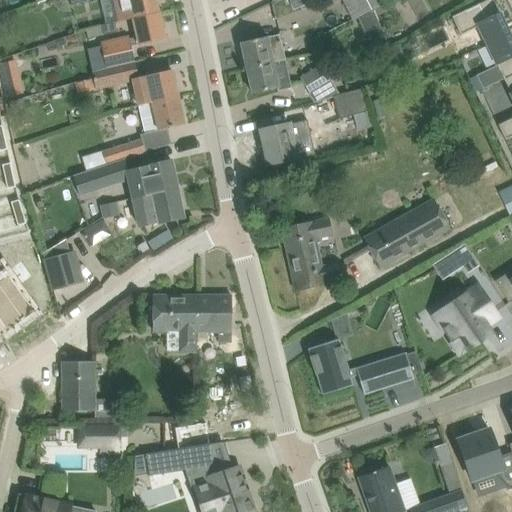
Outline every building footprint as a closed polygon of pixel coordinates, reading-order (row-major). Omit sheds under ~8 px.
[(132,19),(158,13),(155,0),(112,0),(118,22),(132,19)] [(342,0),(352,20),(353,20),(357,18),(371,11),(372,10),(389,1),(387,0),(342,0)] [(509,34),(492,0),(487,0),(451,17),(460,36),(478,27),(486,45),(509,34)] [(371,11),(357,18),(369,40),(383,35),(372,10),(371,11)] [(99,44),(105,69),(134,63),(130,47),(164,39),(158,13),(132,19),(137,37),(128,39),(128,37),(99,44)] [(101,26),(102,35),(115,32),(114,23),(101,26)] [(511,75),(511,41),(509,34),(486,45),(503,80),(511,75)] [(240,43),(246,69),(285,60),(279,35),(267,38),(267,37),(240,43)] [(404,57),(399,45),(390,48),(394,61),(404,57)] [(22,93),(14,60),(0,63),(0,73),(6,97),(22,93)] [(285,60),(246,69),(251,94),(278,88),(290,85),(285,60)] [(132,79),(138,107),(177,98),(171,70),(160,73),(158,67),(144,70),(145,76),(138,78),(134,63),(105,69),(91,73),(94,88),(132,79)] [(320,64),(298,77),(313,103),(332,97),(339,95),(320,64)] [(511,75),(503,80),(511,97),(511,75)] [(74,83),(77,96),(95,92),(92,79),(74,83)] [(339,95),(332,97),(339,120),(353,116),(367,112),(361,89),(339,95)] [(177,98),(138,107),(144,134),(184,125),(177,98)] [(11,112),(23,109),(21,100),(9,102),(11,112)] [(511,118),(497,125),(505,141),(511,137),(511,118)] [(279,126),(260,130),(267,165),(287,161),(297,159),(296,156),(293,141),(309,137),(310,137),(307,121),(289,125),(289,124),(279,126)] [(363,136),(367,148),(377,145),(374,133),(363,136)] [(86,171),(106,165),(122,160),(122,161),(124,161),(124,159),(145,153),(141,139),(102,151),(102,152),(82,158),(86,171)] [(126,171),(132,199),(177,189),(170,160),(144,166),(144,167),(126,171)] [(9,164),(1,165),(4,177),(12,175),(9,164)] [(106,165),(86,171),(73,175),(79,196),(113,186),(106,165)] [(12,175),(4,177),(7,189),(15,187),(12,175)] [(511,185),(498,193),(510,218),(511,216),(511,185)] [(177,189),(132,199),(138,227),(157,223),(157,224),(183,218),(177,189)] [(18,200),(10,203),(14,214),(21,212),(18,200)] [(100,206),(103,217),(117,214),(114,202),(100,206)] [(367,246),(379,268),(449,229),(437,207),(367,246)] [(21,212),(14,214),(17,226),(25,224),(21,212)] [(341,275),(338,264),(321,268),(314,239),(332,235),(328,219),(311,223),(310,222),(281,228),(295,292),(325,285),(323,279),(341,275)] [(86,233),(83,235),(89,246),(93,244),(94,246),(110,237),(102,222),(86,232),(86,233)] [(464,244),(452,251),(454,255),(466,273),(478,265),(466,248),(464,244)] [(44,261),(52,290),(78,283),(70,254),(44,261)] [(0,269),(0,319),(6,329),(7,330),(32,312),(15,289),(32,277),(20,260),(3,273),(0,269)] [(511,281),(506,274),(494,282),(508,303),(511,300),(511,281)] [(477,287),(458,299),(433,316),(459,355),(466,350),(467,351),(471,349),(470,347),(480,341),(491,334),(485,325),(497,316),(477,287)] [(196,332),(196,297),(153,296),(152,332),(177,332),(177,351),(177,353),(196,353),(196,332)] [(231,332),(231,297),(196,297),(196,332),(231,332)] [(363,395),(413,379),(412,376),(422,372),(416,352),(405,355),(405,353),(388,358),(347,371),(338,340),(307,349),(322,395),(327,394),(327,393),(346,387),(346,388),(352,386),(349,377),(357,375),(363,395)] [(94,398),(94,362),(61,362),(62,411),(94,411),(94,398)] [(119,417),(119,398),(106,398),(107,417),(119,417)] [(78,427),(78,428),(78,447),(90,447),(101,447),(101,453),(118,453),(118,438),(127,438),(127,427),(78,427)] [(509,490),(511,488),(511,454),(511,453),(498,457),(488,429),(457,440),(472,481),(493,474),(509,490)] [(209,444),(146,454),(149,475),(149,476),(185,471),(199,511),(252,511),(246,491),(247,491),(246,490),(245,490),(244,486),(245,486),(245,485),(244,485),(242,481),(243,481),(243,480),(242,480),(240,476),(241,475),(241,474),(240,475),(238,467),(232,469),(218,474),(209,444)] [(446,444),(434,448),(449,495),(454,493),(461,490),(446,444)] [(403,511),(405,511),(389,467),(374,472),(372,467),(360,472),(361,476),(357,478),(369,511),(403,511)] [(409,511),(450,511),(460,509),(454,493),(449,495),(409,509),(409,511)] [(66,511),(67,506),(68,504),(25,495),(21,511),(66,511)]
